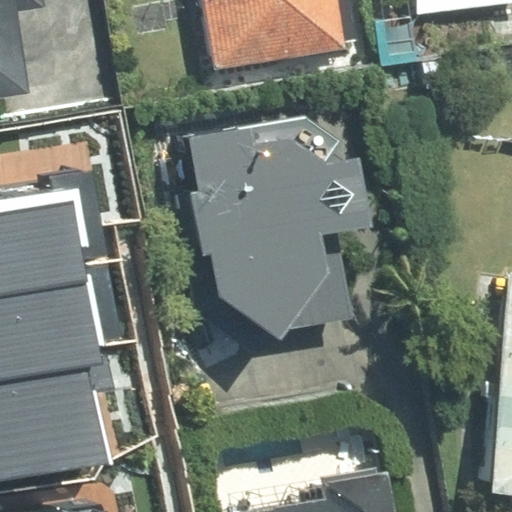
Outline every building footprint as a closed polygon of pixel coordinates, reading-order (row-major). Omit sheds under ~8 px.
[(0,0),(0,80),(12,78),(0,6),(0,1),(6,0),(0,0)] [(325,0),(194,0),(205,59),(332,38),(325,0)] [(298,109),(172,130),(199,286),(255,322),(280,288),(285,316),(343,306),(335,259),(306,264),(299,219),(353,210),(341,142),(319,146),(332,133),(298,109)] [(0,479),(95,464),(79,364),(98,361),(74,209),(0,220),(0,479)] [(511,267),(500,266),(473,481),(511,485),(511,267)] [(311,483),(221,499),(223,511),(375,511),(367,459),(309,469),(311,483)]
